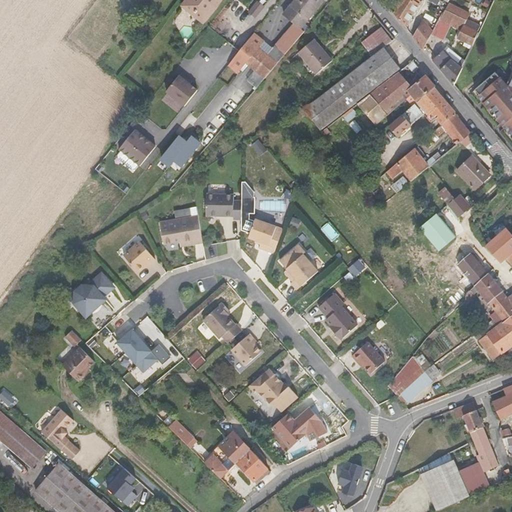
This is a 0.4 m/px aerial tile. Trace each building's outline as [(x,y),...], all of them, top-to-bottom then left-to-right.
[(185,0),(178,10),(184,14),(194,0),(185,0)] [(220,0),(194,0),(184,14),(190,19),(193,16),(202,23),(220,0)] [(294,24),(272,49),(254,71),(264,79),(304,32),(300,29),(323,0),(295,0),(283,15),(294,24)] [(421,2),(417,0),(401,0),(393,14),(405,28),(421,2)] [(256,16),(263,4),(256,1),(250,13),(256,16)] [(444,22),(441,23),(434,36),(443,41),(451,27),(460,31),(457,40),(472,47),(475,41),(482,27),(467,19),(468,17),(462,13),(463,10),(452,5),(444,22)] [(424,21),(414,38),(423,50),(431,35),(439,21),(443,13),(436,8),(426,23),(424,21)] [(441,23),(439,21),(431,35),(434,36),(441,23)] [(382,29),(362,43),(370,55),(390,41),(382,29)] [(229,65),(238,73),(263,42),(253,34),(229,65)] [(316,75),(332,61),(314,39),(298,53),(316,75)] [(238,73),(256,89),(264,79),(254,71),(272,49),(263,42),(238,73)] [(400,69),(383,47),(352,72),(347,75),(303,110),(321,132),(400,69)] [(443,51),(433,61),(444,74),(454,86),(455,85),(462,68),(452,60),(443,51)] [(376,126),(411,95),(408,92),(413,88),(399,72),(383,85),(358,104),(376,126)] [(511,79),(508,88),(495,72),(475,90),(480,95),(478,97),(482,102),(483,101),(491,110),(492,109),(499,116),(496,118),(511,136),(511,79)] [(180,73),(166,91),(184,106),(196,90),(193,87),(189,84),(191,81),(180,73)] [(408,92),(411,95),(417,102),(418,102),(434,88),(435,87),(426,76),(413,88),(408,92)] [(437,119),(442,125),(455,114),(445,101),(434,88),(418,102),(427,113),(429,116),(432,114),(437,119)] [(418,102),(389,128),(398,139),(427,113),(418,102)] [(358,115),(353,108),(343,116),(348,122),(358,115)] [(432,114),(429,116),(427,118),(431,124),(437,119),(432,114)] [(442,125),(456,145),(471,134),(461,122),(455,114),(442,125)] [(134,130),(119,149),(120,150),(138,164),(140,165),(155,146),(134,130)] [(180,169),(198,147),(190,140),(185,146),(177,139),(159,161),(167,168),(172,163),(180,169)] [(402,172),(411,182),(428,168),(430,166),(427,162),(421,155),(415,148),(386,173),(392,179),(402,172)] [(138,164),(120,150),(117,155),(117,159),(131,169),(134,169),(138,164)] [(438,153),(427,162),(430,166),(441,157),(438,153)] [(475,190),(490,175),(472,156),(457,171),(475,190)] [(248,165),(248,178),(256,178),(256,165),(248,165)] [(398,190),(409,182),(404,176),(394,183),(398,190)] [(434,189),(448,205),(454,199),(439,181),(435,185),(436,187),(434,189)] [(234,192),(207,192),(207,213),(234,214),(234,217),(242,217),(242,198),(234,198),(234,192)] [(459,195),(454,199),(448,205),(459,218),(474,203),(469,198),(465,202),(459,195)] [(183,244),(202,241),(197,205),(192,206),(193,215),(160,219),(163,242),(174,240),(179,239),(183,239),(183,244)] [(457,238),(437,214),(423,226),(425,228),(425,235),(440,251),(457,238)] [(257,218),(250,236),(257,239),(263,241),(262,243),(260,247),(269,250),(278,226),(257,218)] [(511,234),(506,228),(486,246),(496,258),(507,260),(511,265),(511,234)] [(141,239),(125,253),(139,269),(145,264),(148,261),(150,263),(156,257),(141,239)] [(298,289),(319,271),(304,253),(307,251),(300,244),(281,260),(293,274),(297,278),(295,280),(292,282),(298,289)] [(467,277),(475,286),(488,274),(471,253),(458,265),(467,277)] [(103,297),(114,288),(101,273),(90,282),(88,279),(68,297),(85,316),(92,310),(92,306),(98,301),(102,301),(104,299),(103,297)] [(511,303),(488,274),(475,286),(503,322),(511,315),(511,303)] [(462,281),(470,291),(471,290),(475,286),(467,277),(462,281)] [(328,318),(327,319),(335,329),(333,330),(341,339),(358,325),(342,306),(345,304),(336,293),(319,307),(328,318)] [(223,335),(229,342),(243,330),(236,323),(236,324),(228,315),(226,312),(227,311),(229,309),(223,302),(204,319),(220,337),(223,335)] [(511,315),(503,322),(503,323),(505,325),(511,336),(511,335),(511,315)] [(475,334),(479,340),(494,329),(490,323),(475,334)] [(511,335),(511,336),(504,344),(507,349),(502,352),(490,337),(505,325),(503,323),(494,329),(479,340),(494,359),(509,349),(511,346),(511,335)] [(511,336),(505,325),(490,337),(502,352),(507,349),(504,344),(511,336)] [(153,349),(133,327),(118,341),(145,372),(159,359),(164,364),(172,357),(160,343),(153,349)] [(70,329),(63,336),(75,347),(81,340),(70,329)] [(250,333),(232,348),(246,365),(262,351),(256,344),(254,341),(256,340),(250,333)] [(368,342),(352,356),(358,362),(360,361),(364,365),(371,374),(386,361),(368,342)] [(86,370),(97,360),(83,345),(64,364),(80,380),(88,372),(86,370)] [(434,381),(425,371),(413,356),(409,360),(400,372),(388,386),(406,406),(434,381)] [(427,371),(435,379),(441,372),(433,364),(427,371)] [(296,397),(287,388),(288,387),(269,368),(248,387),(257,397),(259,395),(282,417),(292,406),(292,405),(296,400),(296,397)] [(511,386),(503,389),(507,396),(493,402),(502,421),(511,414),(511,386)] [(6,389),(0,395),(0,397),(11,408),(18,400),(6,389)] [(476,411),(473,402),(454,410),(457,418),(464,416),(476,411)] [(294,420),(288,413),(272,427),(290,448),(306,434),(311,440),(328,432),(321,420),(309,407),(294,420)] [(0,410),(0,439),(33,468),(47,452),(0,410)] [(60,410),(40,433),(71,460),(78,452),(67,442),(68,441),(63,437),(66,434),(63,431),(73,421),(60,410)] [(484,427),(477,410),(476,411),(464,416),(470,433),(484,427)] [(170,415),(163,422),(169,428),(176,421),(170,415)] [(176,421),(169,428),(187,445),(194,438),(177,420),(176,421)] [(479,462),(484,472),(499,466),(484,427),(470,433),(479,455),(477,456),(479,462)] [(511,435),(510,428),(501,431),(503,439),(507,438),(511,437),(511,435)] [(220,448),(205,463),(221,479),(237,463),(250,450),(234,433),(219,447),(220,448)] [(205,448),(198,454),(204,461),(211,455),(205,448)] [(269,469),(250,450),(237,463),(258,484),(266,476),(266,475),(270,471),(269,470),(269,469)] [(452,452),(419,469),(421,475),(455,460),(452,452)] [(470,497),(459,471),(455,460),(421,475),(437,511),(470,497)] [(479,462),(459,471),(470,497),(490,487),(484,472),(479,462)] [(114,511),(59,464),(36,491),(60,511),(114,511)] [(352,490),(355,491),(363,469),(362,466),(356,464),(352,465),(350,472),(344,469),(339,484),(345,486),(343,492),(351,495),(352,490)] [(138,478),(125,467),(108,487),(129,506),(138,495),(133,491),(136,487),(133,485),(138,478)] [(21,501),(26,496),(15,486),(11,492),(21,501)] [(0,497),(0,502),(3,505),(9,499),(3,494),(0,497)]
